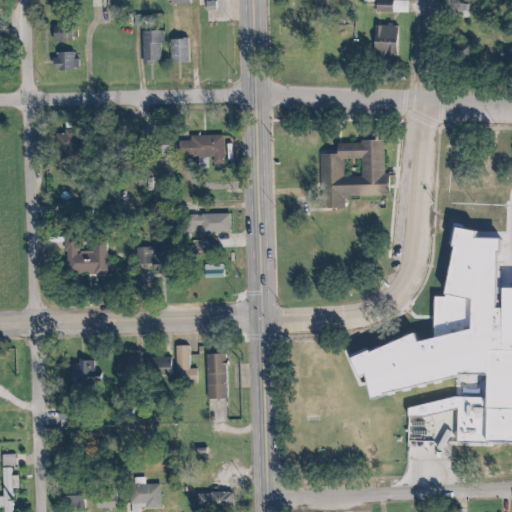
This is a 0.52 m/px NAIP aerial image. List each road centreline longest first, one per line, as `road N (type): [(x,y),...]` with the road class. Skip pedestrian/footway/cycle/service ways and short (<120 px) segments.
road 1 (residential): [(511,103),(265,95),(0,100)]
road 2 (secondary): [(274,511),(261,0)]
road 3 (residential): [(53,511),(38,99)]
road 4 (residential): [(395,298),(419,261),(439,0)]
road 5 (tertiary): [(0,322),(271,316)]
road 6 (residential): [(511,487),(275,499)]
road 7 (residential): [(271,316),(364,316),(395,298)]
